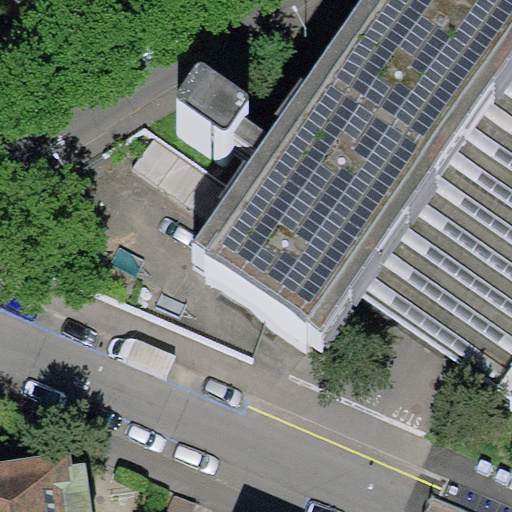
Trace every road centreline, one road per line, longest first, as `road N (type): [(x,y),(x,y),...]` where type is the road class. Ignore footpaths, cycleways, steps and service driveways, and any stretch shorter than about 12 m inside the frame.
road 1 (residential): [(0,344),(406,511)]
road 2 (unclassified): [(281,0),(0,167)]
